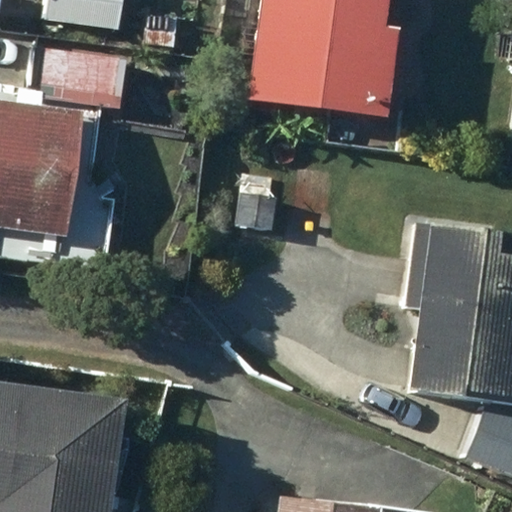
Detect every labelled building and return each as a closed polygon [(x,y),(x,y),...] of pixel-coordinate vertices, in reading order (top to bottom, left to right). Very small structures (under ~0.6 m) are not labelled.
[(41,0),(38,27),(114,37),(119,0),(41,0)] [(258,0),(242,115),(380,135),(393,45),(374,43),(380,0),(258,0)] [(141,50),(172,51),(173,23),(143,21),(141,50)] [(0,109),(0,235),(61,244),(71,179),(88,182),(99,109),(117,112),(124,67),(27,53),(20,98),(15,98),(13,111),(0,109)] [(235,199),(233,232),(270,235),(272,202),(235,199)] [(494,246),(430,239),(431,234),(408,231),(399,313),(413,314),(403,404),(511,416),(511,273),(491,271),(494,246)] [(0,511),(104,511),(118,415),(0,397),(0,511)]
